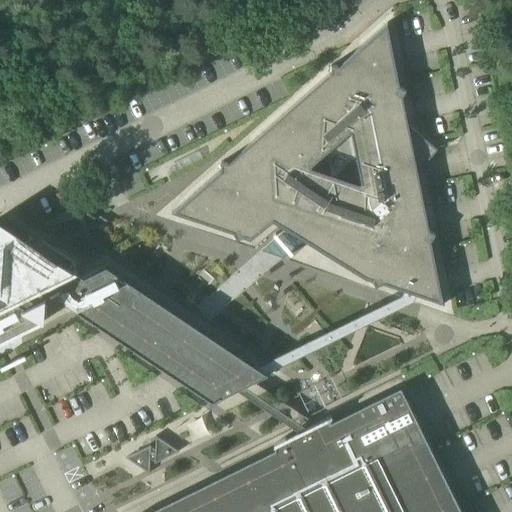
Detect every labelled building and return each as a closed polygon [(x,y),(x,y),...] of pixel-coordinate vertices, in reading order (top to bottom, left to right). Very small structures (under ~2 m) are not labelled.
[(437,150),(408,125),(402,97),(406,91),(400,87),(387,23),(338,66),(331,66),(331,72),(228,163),(221,163),(220,169),(171,213),(233,234),(236,240),(242,237),(250,240),(273,222),(289,232),(288,235),(290,239),(293,241),(296,241),(299,238),(365,279),(373,281),(376,287),(382,284),(444,305),(431,240),(435,235),(429,231),(421,188),(411,180),(422,167),(417,163),(424,155),(429,159),(437,150)] [(73,270),(0,221),(0,330),(2,330),(4,334),(8,336),(11,335),(14,333),(15,331),(15,329),(20,328),(24,326),(28,324),(31,321),(35,316),(43,322),(45,297),(50,294),(51,295),(52,294),(211,400),(210,400),(212,402),(270,374),(269,373),(267,374),(107,267),(108,267),(107,264),(83,276),(76,272),(77,271),(74,270),(73,270)] [(461,511),(413,413),(400,388),(330,423),(330,419),(331,419),(331,416),(318,422),(319,423),(286,439),(285,438),(274,444),(274,447),(274,446),(274,450),(148,511),(461,511)] [(156,443),(155,443),(155,450),(151,447),(151,445),(126,458),(149,474),(150,459),(154,462),(154,464),(179,452),(156,436),(155,439),(157,439),(157,438),(171,448),(166,456),(156,450),(156,443)] [(155,439),(155,443),(156,443),(156,450),(166,456),(171,448),(157,438),(157,439),(155,439)]
